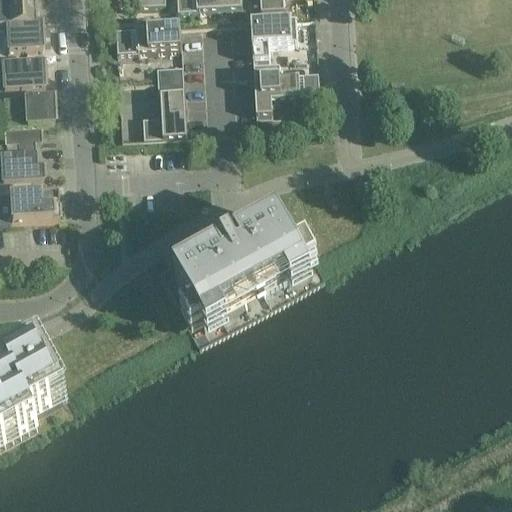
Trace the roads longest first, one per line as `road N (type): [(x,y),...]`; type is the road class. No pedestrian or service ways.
road 1 (residential): [(85,189),(75,0)]
road 2 (residential): [(0,313),(56,303),(79,278),(88,246),(85,189)]
road 3 (residential): [(85,189),(226,180),(224,142)]
road 4 (residential): [(346,140),(337,0)]
